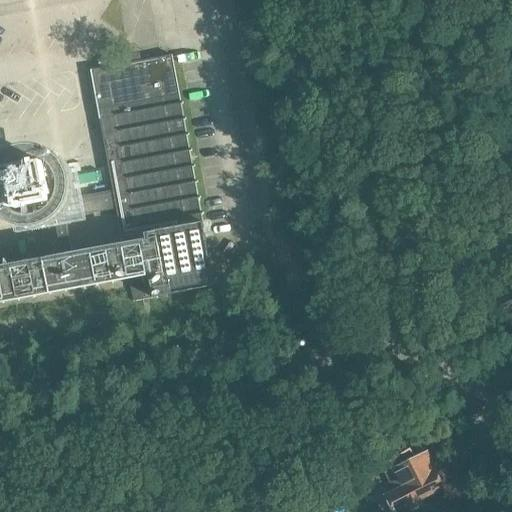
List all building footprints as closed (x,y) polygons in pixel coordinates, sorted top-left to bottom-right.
[(0,303),(130,279),(134,302),(216,287),(215,283),(211,262),(173,55),(130,63),(108,67),(107,61),(99,63),(100,69),(91,70),(100,119),(101,119),(114,190),(69,199),(72,217),(117,209),(124,244),(21,262),(0,266),(0,303)] [(68,192),(69,192),(65,171),(58,172),(58,169),(54,170),(54,173),(48,174),(48,173),(26,177),(27,183),(25,183),(26,188),(28,187),(29,194),(28,194),(32,216),(39,214),(39,217),(43,216),(44,223),(57,220),(57,221),(67,219),(67,218),(72,217),(69,199),(68,192)] [(319,311),(311,312),(313,319),(320,318),(319,311)] [(441,398),(434,406),(430,409),(437,415),(441,412),(442,412),(448,405),(445,402),(441,398)] [(421,457),(414,461),(407,448),(382,461),(398,492),(387,497),(394,511),(443,487),(431,464),(426,467),(421,457)]
